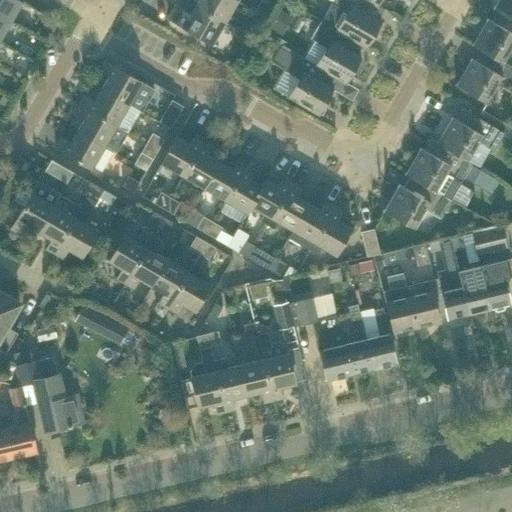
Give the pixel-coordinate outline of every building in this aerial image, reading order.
[(0,0),(0,14),(11,21),(22,1),(19,0),(0,0)] [(226,22),(238,0),(198,0),(196,5),(226,22)] [(368,0),(333,0),(322,21),(336,29),(363,43),(362,44),(367,47),(382,23),(377,19),(384,9),(378,5),(378,6),(368,0)] [(511,0),(497,0),(493,7),(498,10),(511,18),(511,0)] [(269,3),(262,14),(270,18),(277,7),(269,3)] [(214,43),(226,22),(196,5),(191,14),(176,5),(169,18),(214,43)] [(283,34),(293,16),(281,9),(271,27),(283,34)] [(488,17),(472,44),(481,50),(504,63),(505,62),(511,49),(511,18),(498,10),(492,20),(488,17)] [(0,40),(11,21),(0,14),(0,40)] [(362,45),(362,44),(363,43),(336,29),(322,21),(312,39),(314,40),(305,57),(316,63),(315,64),(336,75),(336,76),(347,83),(361,58),(357,54),(362,45)] [(246,37),(242,44),(251,49),(255,42),(246,37)] [(282,44),(272,60),(285,68),(274,88),(288,96),(320,114),(334,89),(330,86),(330,85),(335,77),(336,76),(336,75),(315,64),(316,63),(305,57),(282,44)] [(511,66),(505,62),(504,63),(481,50),(475,59),(471,57),(456,84),(488,102),(499,84),(511,91),(511,66)] [(142,81),(127,73),(106,60),(101,69),(110,75),(103,87),(127,101),(130,103),(142,81)] [(130,103),(127,101),(103,87),(96,100),(87,94),(82,103),(117,124),(130,103)] [(160,121),(171,127),(183,106),(172,99),(160,121)] [(221,102),(211,120),(220,125),(230,107),(221,102)] [(105,145),(117,124),(82,103),(77,112),(86,117),(79,130),(105,145)] [(437,141),(437,142),(469,161),(480,142),(493,150),(504,132),(511,136),(511,126),(483,109),(478,116),(463,108),(456,119),(452,116),(437,141)] [(104,147),(105,145),(79,130),(71,143),(62,137),(57,146),(93,168),(94,167),(102,171),(113,152),(104,147)] [(147,141),(159,148),(164,139),(153,132),(147,141)] [(182,176),(204,138),(196,133),(190,143),(177,135),(161,164),(182,176)] [(203,188),(220,160),(207,152),(213,143),(204,138),(182,176),(203,188)] [(437,142),(437,141),(431,138),(425,149),(420,147),(405,173),(409,176),(410,175),(437,192),(438,191),(451,199),(464,176),(471,164),(472,163),(469,161),(437,142)] [(146,170),(159,148),(147,141),(135,163),(146,170)] [(224,200),(247,162),(238,157),(233,167),(220,160),(203,188),(224,200)] [(51,161),(46,169),(45,172),(65,184),(72,173),(51,161)] [(263,184),(262,183),(250,176),(255,167),(247,162),(224,200),(248,214),(252,207),(250,206),(263,184)] [(471,164),(464,176),(474,182),(491,193),(499,180),(481,170),(471,164)] [(122,185),(134,192),(140,181),(128,175),(122,185)] [(267,224),(293,179),(285,175),(279,184),(266,176),(262,183),(263,184),(250,206),(252,207),(264,214),(261,221),(267,224)] [(440,218),(451,199),(438,191),(437,192),(410,175),(409,176),(403,186),(399,183),(383,210),(416,229),(426,210),(440,218)] [(88,195),(94,183),(85,178),(78,190),(88,195)] [(292,230),(309,201),(296,194),(302,184),(293,179),(267,224),(274,228),(278,222),(292,230)] [(24,207),(12,229),(20,234),(26,225),(38,232),(54,205),(60,195),(39,182),(32,193),(22,187),(14,201),(24,207)] [(85,223),(104,190),(94,183),(88,195),(81,207),(54,254),(63,259),(68,250),(81,257),(97,230),(85,223)] [(164,208),(170,196),(161,191),(155,202),(164,208)] [(170,196),(164,208),(174,214),(181,202),(170,196)] [(309,249),(336,204),(327,199),(322,208),(309,201),(292,230),(293,231),(289,238),(309,249)] [(54,254),(81,207),(72,201),(66,212),(54,205),(38,232),(51,240),(45,249),(54,254)] [(322,247),(335,255),(352,225),(339,218),(344,208),(336,204),(309,249),(318,254),(322,247)] [(213,221),(203,216),(192,209),(186,220),(197,227),(206,232),(213,221)] [(157,228),(163,216),(154,211),(147,223),(157,228)] [(163,216),(157,228),(167,234),(173,222),(163,216)] [(213,221),(206,232),(216,238),(223,227),(213,221)] [(476,248),(477,255),(508,247),(503,226),(472,233),(476,248)] [(126,282),(153,234),(143,228),(137,239),(125,233),(109,261),(122,268),(117,277),(126,282)] [(367,256),(380,253),(374,228),(361,231),(367,256)] [(476,248),(472,233),(472,234),(471,232),(451,237),(453,248),(455,253),(476,248)] [(168,258),(158,252),(164,241),(153,234),(126,282),(135,287),(140,278),(152,285),(168,258)] [(199,252),(206,241),(196,235),(190,247),(199,252)] [(453,248),(451,237),(438,240),(441,251),(453,248)] [(248,257),(255,245),(246,240),(239,251),(248,257)] [(209,258),(215,247),(206,241),(199,252),(209,258)] [(430,263),(429,254),(426,241),(413,244),(416,258),(417,266),(430,263)] [(255,245),(248,257),(258,263),(265,251),(255,245)] [(385,265),(401,261),(399,248),(382,252),(385,265)] [(377,257),(360,261),(365,282),(381,279),(377,257)] [(167,307),(189,270),(168,258),(152,285),(164,292),(158,302),(167,307)] [(274,262),(270,269),(280,275),(286,264),(276,258),(274,262)] [(505,277),(506,277),(511,275),(511,271),(509,259),(480,266),(490,308),(493,308),(497,311),(504,309),(506,305),(511,303),(505,277)] [(211,283),(200,276),(205,268),(194,262),(189,270),(167,307),(176,312),(182,303),(195,311),(211,283)] [(349,264),(351,274),(361,272),(359,262),(349,264)] [(469,313),(490,308),(480,266),(459,271),(469,313)] [(448,318),(469,313),(459,271),(438,276),(441,290),(448,318)] [(416,326),(440,320),(433,289),(432,289),(429,280),(407,285),(416,326)] [(264,281),(249,285),(252,299),(268,295),(264,281)] [(393,332),(416,326),(407,285),(383,290),(393,332)] [(11,299),(11,298),(0,291),(0,350),(5,354),(18,333),(6,326),(19,304),(11,299)] [(343,342),(344,342),(337,314),(319,318),(313,297),(289,302),(294,326),(313,322),(324,370),(330,368),(331,378),(337,377),(339,378),(344,377),(346,374),(350,373),(343,342)] [(158,301),(156,305),(157,312),(163,315),(167,307),(158,302),(158,301)] [(294,326),(289,302),(288,302),(288,301),(273,304),(278,329),(294,326)] [(216,303),(210,313),(217,317),(223,307),(216,303)] [(366,337),(367,337),(357,303),(348,305),(348,306),(355,340),(344,342),(343,342),(350,373),(373,368),(366,337)] [(82,306),(75,320),(98,331),(105,318),(82,306)] [(373,368),(374,368),(382,366),(384,367),(390,366),(391,364),(396,362),(382,308),(373,310),(379,334),(367,337),(366,337),(373,368)] [(258,334),(255,321),(244,324),(247,337),(258,334)] [(68,322),(49,326),(51,335),(70,331),(68,322)] [(210,346),(221,343),(218,330),(207,333),(210,346)] [(296,383),(288,352),(285,340),(271,343),(269,335),(265,332),(258,334),(264,357),(263,357),(273,399),(283,397),(280,387),(296,383)] [(214,360),(210,346),(207,333),(196,335),(199,348),(200,348),(203,362),(194,364),(190,370),(193,382),(191,382),(192,390),(194,389),(198,406),(213,402),(216,412),(225,410),(214,360)] [(180,341),(173,343),(176,354),(183,353),(180,341)] [(39,359),(30,362),(27,349),(14,353),(16,362),(11,360),(2,379),(1,381),(21,385),(22,385),(36,382),(43,415),(54,413),(57,428),(82,422),(75,394),(64,397),(58,375),(54,356),(39,359)] [(263,402),(273,399),(263,357),(239,363),(247,395),(261,392),(263,402)] [(214,360),(225,410),(236,408),(233,399),(247,395),(239,363),(227,366),(225,358),(214,360)] [(1,381),(2,379),(0,378),(0,385),(7,387),(12,406),(14,406),(18,425),(0,428),(0,447),(3,460),(38,452),(31,421),(22,385),(21,385),(1,381)]
